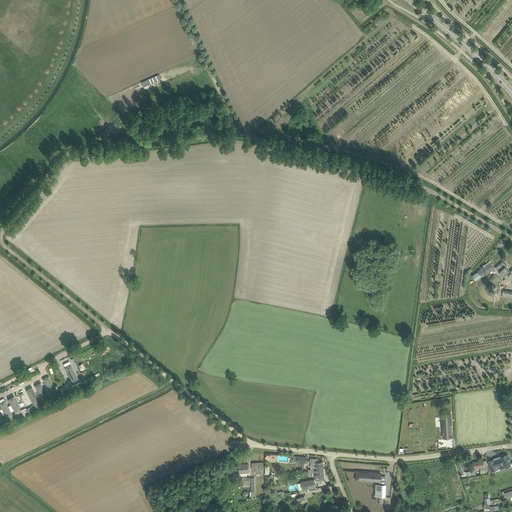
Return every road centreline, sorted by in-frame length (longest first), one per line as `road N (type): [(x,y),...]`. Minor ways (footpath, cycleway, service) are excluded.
road 1 (unclassified): [(511,446),(383,458),(259,444),(110,330),(0,386)]
road 2 (track): [(236,133),(408,182),(511,237)]
road 3 (track): [(236,133),(70,156),(0,233)]
road 4 (track): [(179,0),(236,133)]
road 5 (track): [(0,241),(110,330)]
road 6 (tertiary): [(511,90),(411,0)]
